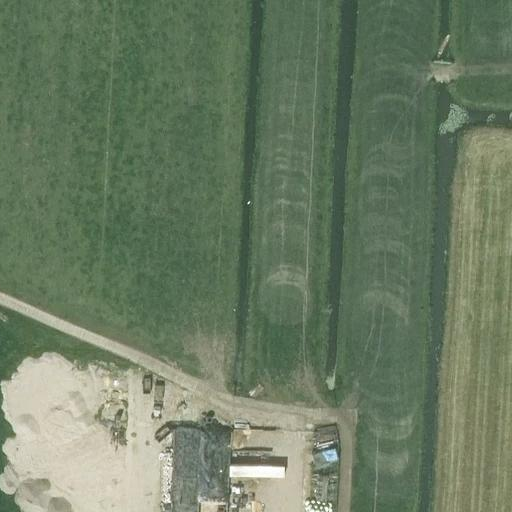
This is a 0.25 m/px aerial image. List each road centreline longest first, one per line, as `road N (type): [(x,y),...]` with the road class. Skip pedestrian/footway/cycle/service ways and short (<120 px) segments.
road 1 (track): [(511,70),(413,70),(390,99),(376,384),(367,409),(208,418)]
road 2 (track): [(204,511),(208,418),(182,386),(118,362),(55,353),(23,336),(0,308)]
